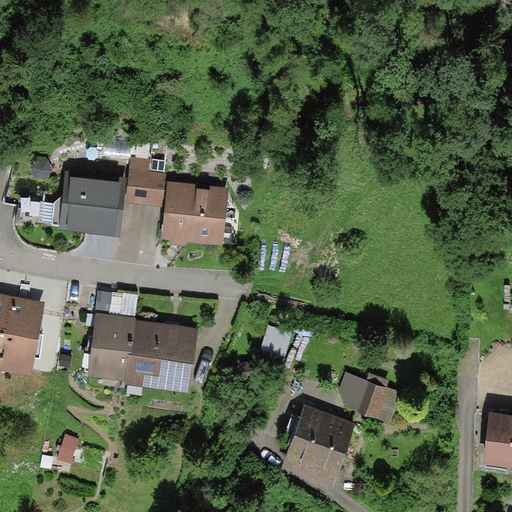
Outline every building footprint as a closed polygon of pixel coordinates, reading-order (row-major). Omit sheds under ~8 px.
[(147,162),(127,160),(124,183),(122,206),(161,210),(164,185),(165,175),(146,174),(147,162)] [(124,183),(62,176),(55,235),(117,242),(122,206),(124,183)] [(164,185),(161,210),(157,244),(218,251),(225,193),(164,185)] [(508,284),(496,283),(496,299),(508,300),(508,284)] [(0,376),(26,382),(40,308),(0,300),(0,376)] [(197,333),(94,317),(83,381),(186,398),(197,333)] [(292,351),(298,327),(274,322),(269,345),(292,351)] [(254,366),(237,368),(238,377),(255,376),(254,366)] [(396,401),(341,380),(336,393),(341,411),(371,423),(387,428),(396,401)] [(354,429),(301,409),(279,466),(333,486),(354,429)] [(511,414),(494,413),(490,454),(511,456),(511,414)]
